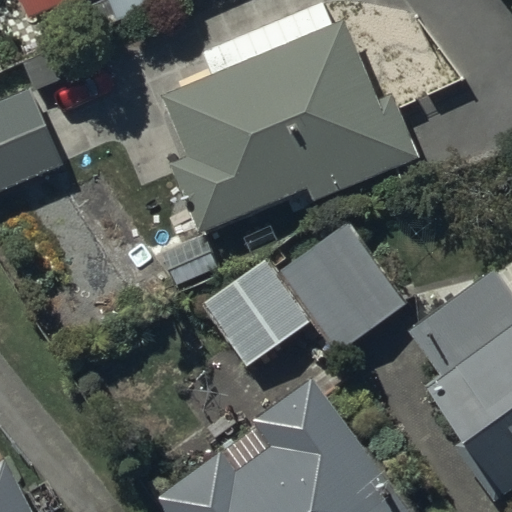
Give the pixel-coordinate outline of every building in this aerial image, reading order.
[(16,0),(29,28),(93,0),(16,0)] [(192,0),(164,0),(169,11),(192,0)] [(212,85),(161,106),(188,166),(170,174),(200,243),(307,196),(313,210),(418,163),(390,99),(377,105),(343,30),(334,34),(322,9),(202,62),(212,85)] [(31,92),(0,104),(0,199),(65,171),(31,92)] [(348,230),(281,278),(339,359),(406,311),(348,230)] [(263,264),(199,309),(247,375),(310,329),(263,264)] [(511,270),(409,342),(440,386),(424,397),(503,509),(511,503),(511,270)] [(152,508),(154,511),(406,511),(314,388),(152,508)] [(0,511),(25,511),(3,469),(0,470),(0,511)]
